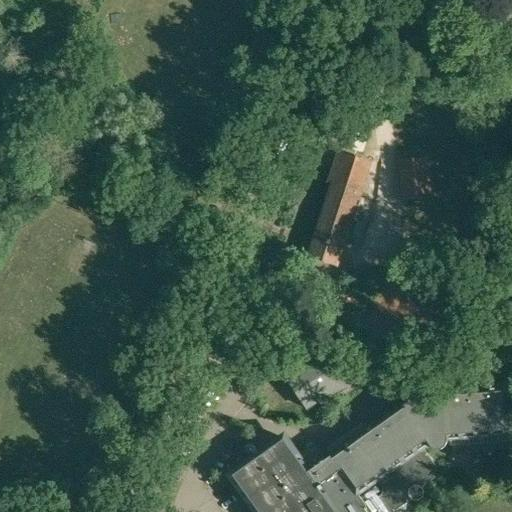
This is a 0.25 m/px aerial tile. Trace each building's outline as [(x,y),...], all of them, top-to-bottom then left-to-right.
[(308,256),(336,265),(369,164),(337,153),(327,182),(332,184),(308,256)] [(397,161),(400,197),(430,194),(427,158),(397,161)] [(261,358),(263,366),(269,364),(266,356),(261,358)] [(318,407),(339,393),(342,397),(349,392),(342,381),(341,380),(343,378),(331,360),(317,370),(315,366),(290,383),(307,409),(316,403),(318,407)] [(392,511),(410,500),(417,501),(422,497),(423,492),(421,488),(435,478),(436,467),(424,451),(430,448),(434,449),(440,449),(444,447),(446,442),(451,447),(511,442),(511,399),(503,386),(415,398),(328,454),(318,439),(301,451),(288,433),(236,470),(264,511),(392,511)] [(511,478),(511,464),(463,466),(464,480),(511,478)]
